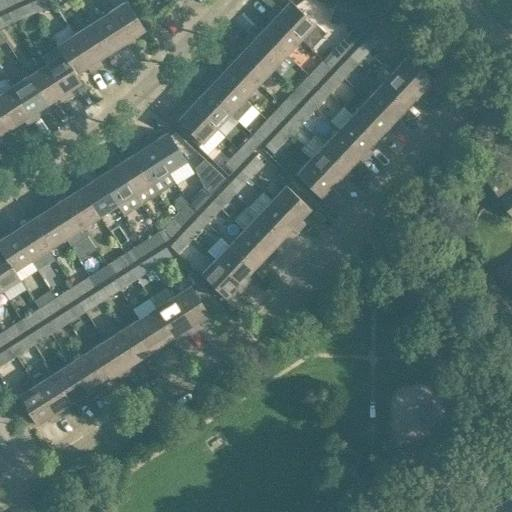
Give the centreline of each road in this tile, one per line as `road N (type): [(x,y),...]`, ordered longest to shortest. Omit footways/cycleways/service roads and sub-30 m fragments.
road 1 (residential): [(26,482),(277,314),(511,61),(510,44)]
road 2 (residential): [(0,177),(127,112),(231,0)]
road 3 (residential): [(370,511),(511,429)]
